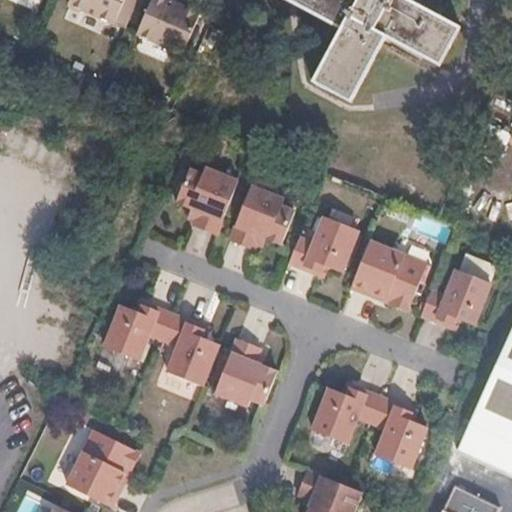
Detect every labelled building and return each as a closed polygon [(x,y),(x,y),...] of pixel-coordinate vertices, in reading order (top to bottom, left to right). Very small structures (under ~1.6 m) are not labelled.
[(116,20),(125,0),(71,0),(72,0),(116,20)] [(193,33),(203,12),(176,0),(154,0),(154,1),(140,31),(156,38),(185,50),(193,33)] [(415,0),(299,0),(306,4),(343,25),(315,77),(352,98),(389,33),(442,64),(463,27),(415,0)] [(216,232),(237,177),(205,164),(201,171),(187,165),(175,198),(197,207),(191,221),(216,232)] [(293,211),(281,204),(283,198),(250,183),(229,237),(253,247),(259,233),(280,242),(293,211)] [(342,271),(359,230),(323,215),(313,240),(299,235),(288,261),(317,273),(322,262),(342,271)] [(408,310),(428,264),(370,239),(351,287),(380,299),(382,294),(392,299),(391,303),(408,310)] [(460,271),(491,284),(499,266),(467,254),(460,271)] [(474,324),(492,284),(491,284),(460,271),(457,270),(446,296),(432,289),(421,316),(449,327),(454,316),(474,324)] [(392,299),(382,294),(380,299),(391,303),(392,299)] [(163,337),(174,311),(146,300),(141,311),(121,303),(103,343),(139,357),(149,331),(163,337)] [(204,382),(219,346),(221,341),(200,334),(204,323),(174,311),(163,337),(178,343),(168,368),(199,380),(204,382)] [(511,331),(469,424),(458,449),(511,474),(511,331)] [(280,368),(257,359),(263,347),(238,336),(216,390),(230,396),(249,404),(252,396),(266,402),(280,368)] [(368,423),(379,397),(349,385),(344,396),(323,387),(307,428),(343,442),(353,417),(368,423)] [(407,469),(423,428),(403,420),(407,409),(379,397),(368,423),(381,428),(371,454),(407,469)] [(129,466),(138,450),(91,427),(64,482),(111,505),(117,492),(125,477),(120,474),(125,464),(129,466)] [(125,477),(129,466),(125,464),(120,474),(125,477)] [(351,511),(360,493),(341,486),(305,472),(296,495),(309,502),(304,511),(351,511)] [(497,511),(500,507),(455,485),(441,511),(497,511)]
